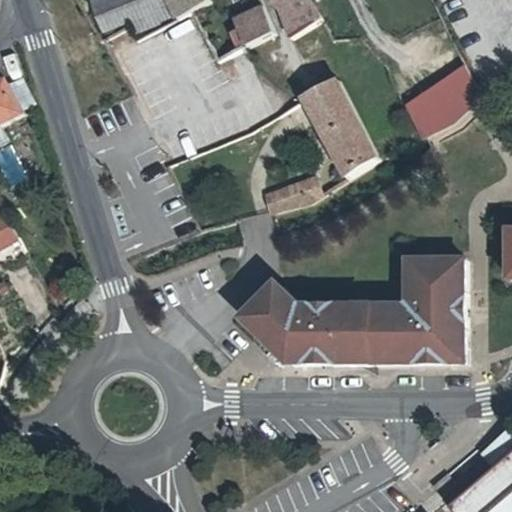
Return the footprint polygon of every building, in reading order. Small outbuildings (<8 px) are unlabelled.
[(125,26),(115,0),(107,0),(96,5),(106,33),(125,26)] [(134,0),(115,0),(125,26),(142,19),(134,0)] [(160,0),(134,0),(142,19),(147,32),(169,21),(160,0)] [(173,0),(160,0),(169,21),(181,15),(173,0)] [(210,0),(173,0),(181,15),(183,20),(213,4),(210,0)] [(277,0),(281,9),(285,7),(297,0),(277,0)] [(308,0),(297,0),(285,7),(296,35),(322,19),(308,0)] [(279,36),(268,11),(241,26),(255,51),(279,36)] [(325,93),(344,82),(337,68),(315,74),(325,93)] [(460,123),(485,100),(472,75),(410,109),(416,122),(424,140),(460,123)] [(325,93),(305,105),(349,183),(381,163),(344,82),(325,93)] [(0,96),(0,131),(12,126),(1,96),(0,96)] [(424,140),(416,122),(376,141),(384,161),(401,151),(424,140)] [(5,129),(0,131),(0,149),(11,144),(5,129)] [(326,196),(319,179),(268,201),(273,215),(313,204),(326,196)] [(0,257),(20,246),(9,226),(12,224),(0,202),(0,257)] [(289,368),(457,371),(457,337),(468,338),(468,265),(421,265),(421,280),(411,280),(411,309),(411,320),(357,319),(358,308),(301,308),(279,285),(244,319),(258,335),(289,368)] [(411,265),(411,280),(421,280),(421,265),(411,265)] [(411,309),(358,308),(357,319),(411,320),(411,309)] [(279,368),(289,368),(258,335),(256,346),(279,368)] [(468,371),(468,338),(457,337),(457,371),(468,371)] [(511,511),(511,434),(511,433),(483,457),(498,474),(454,511),(511,511)] [(450,477),(435,490),(438,494),(454,482),(450,477)]
